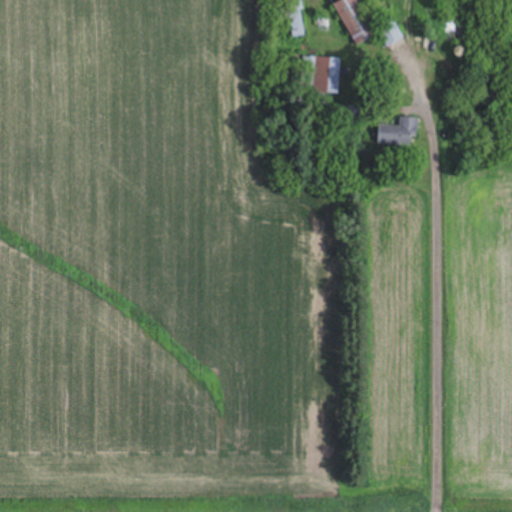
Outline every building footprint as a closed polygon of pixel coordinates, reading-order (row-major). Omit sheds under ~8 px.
[(285,0),(292,37),(306,34),(300,0),(285,0)] [(331,0),(354,46),(379,34),(386,47),(403,39),(393,17),(371,27),(357,0),(331,0)] [(471,0),(446,0),(446,43),(471,43),(471,0)] [(340,58),(302,56),(300,93),(311,93),(311,112),(324,113),(325,94),(338,95),(340,58)] [(417,138),(418,119),(399,118),(399,127),(378,126),(377,145),(410,146),(410,138),(417,138)]
